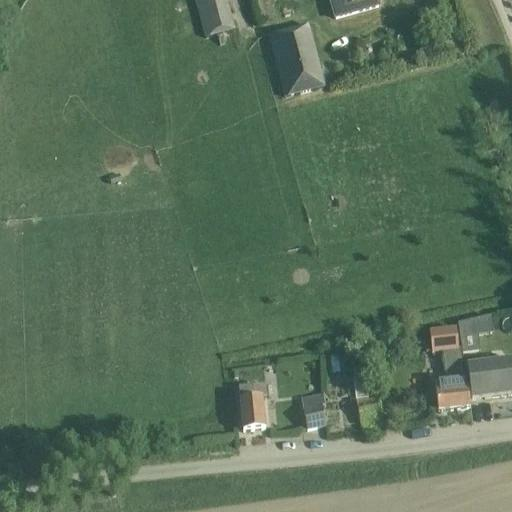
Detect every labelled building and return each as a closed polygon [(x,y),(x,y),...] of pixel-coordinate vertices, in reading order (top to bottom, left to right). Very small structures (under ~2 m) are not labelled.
[(225,0),(195,0),(206,40),(221,36),(234,32),(226,3),(225,0)] [(329,0),(335,21),(378,9),(375,0),(329,0)] [(286,101),(322,91),(305,30),(269,40),(286,101)] [(471,324),(459,327),(463,356),(479,354),(477,338),(492,336),(490,320),(471,324)] [(455,333),(428,337),(431,358),(442,357),(446,386),(435,388),(439,416),(469,412),(465,384),(463,384),(459,354),(459,353),(458,353),(455,333)] [(511,363),(467,369),(471,403),(511,397),(511,363)] [(316,387),(314,376),(303,378),(305,389),(316,387)] [(266,399),(265,389),(239,391),(242,435),(265,433),(262,399),(266,399)] [(322,399),(301,403),(303,413),(307,434),(325,430),(322,412),(325,411),(322,399)] [(379,403),(357,406),(360,425),(360,427),(382,423),(379,403)]
